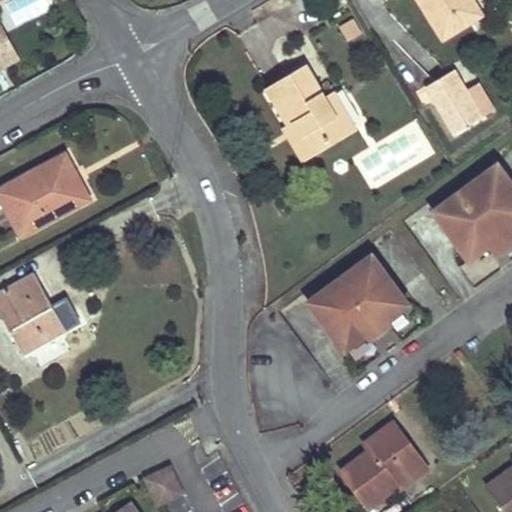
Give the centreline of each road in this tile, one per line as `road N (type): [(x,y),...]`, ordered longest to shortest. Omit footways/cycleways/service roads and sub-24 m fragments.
road 1 (residential): [(231,409),(233,268),(223,219),(204,169),(132,55)]
road 2 (unknown): [(0,448),(14,471),(38,470),(231,368)]
road 3 (residential): [(47,511),(231,409)]
road 4 (residential): [(132,55),(0,126)]
